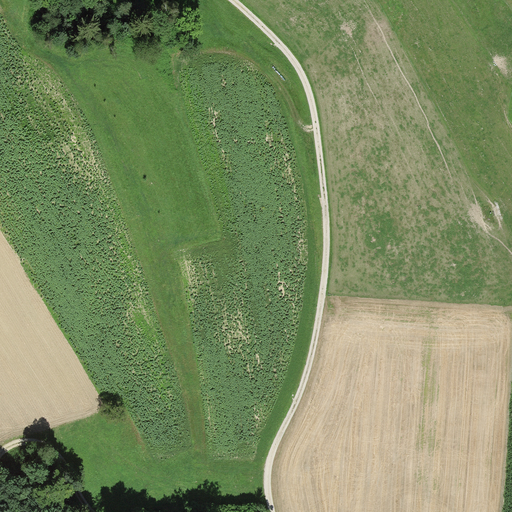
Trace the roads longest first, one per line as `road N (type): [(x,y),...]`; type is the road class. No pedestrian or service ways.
road 1 (track): [(230,0),(290,58),(305,85),(326,233),(303,377),(265,466),(269,511)]
road 2 (track): [(0,454),(10,444),(39,442),(57,454),(88,511)]
